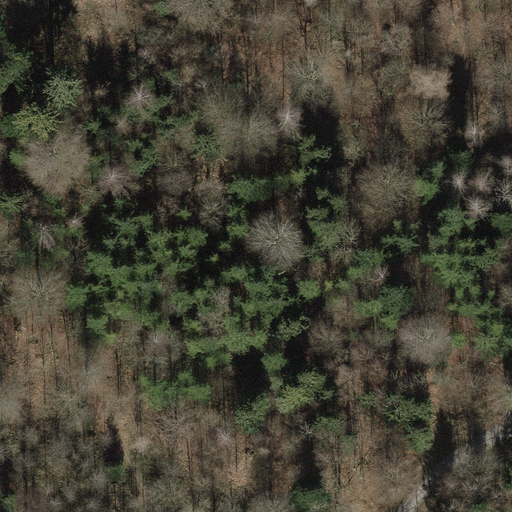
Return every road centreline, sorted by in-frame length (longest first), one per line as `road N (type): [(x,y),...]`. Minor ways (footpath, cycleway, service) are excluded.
road 1 (track): [(0,272),(53,327),(156,511)]
road 2 (track): [(406,511),(452,460),(511,427)]
